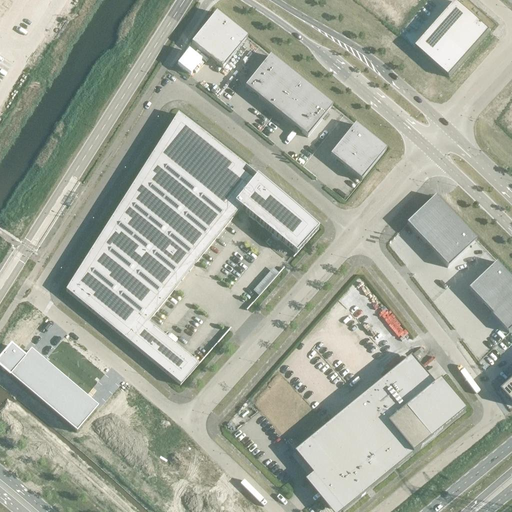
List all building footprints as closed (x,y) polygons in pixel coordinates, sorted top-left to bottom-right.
[(456,3),(416,49),(449,78),(490,33),(456,3)] [(216,13),(191,45),(222,70),(247,39),(216,13)] [(270,57),(245,88),(276,113),(301,82),(270,57)] [(301,82),(276,113),(307,138),(332,107),(301,82)] [(273,192),(258,179),(241,165),(219,148),(212,142),(198,131),(177,115),(65,292),(180,386),(198,366),(147,324),(240,210),(296,256),(318,230),(301,216),(293,209),(273,192)] [(355,125),(330,157),(361,182),(386,151),(355,125)] [(435,198),(406,225),(447,269),(476,241),(435,198)] [(509,334),(511,331),(511,278),(497,263),(468,290),(509,334)] [(10,347),(0,359),(0,368),(76,433),(97,409),(31,352),(25,359),(10,347)] [(439,381),(418,398),(406,383),(414,377),(403,364),(294,454),(341,511),(343,511),(465,412),(439,381)] [(511,383),(501,393),(511,404),(511,383)]
